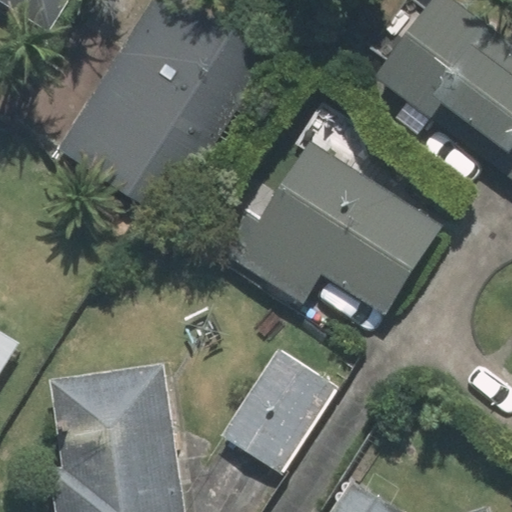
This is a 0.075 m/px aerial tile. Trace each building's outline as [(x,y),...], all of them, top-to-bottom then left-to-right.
[(78,0),(4,0),(57,34),(78,0)] [(279,55),(194,0),(158,0),(61,149),(170,220),(279,55)] [(432,0),(376,78),(410,102),(397,121),(423,140),(436,121),(511,175),(511,48),(444,0),(432,0)] [(314,145),(281,196),(267,187),(226,252),(259,273),(309,304),(328,274),(394,316),(448,230),(314,145)] [(0,379),(21,345),(0,332),(0,379)] [(343,389),(281,350),(224,439),(287,478),(343,389)] [(186,511),(170,368),(56,380),(61,428),(73,427),(78,472),(56,475),(60,511),(186,511)] [(400,511),(355,482),(335,511),(400,511)]
